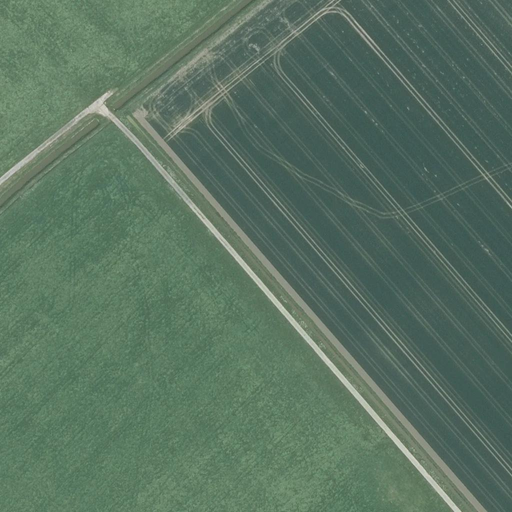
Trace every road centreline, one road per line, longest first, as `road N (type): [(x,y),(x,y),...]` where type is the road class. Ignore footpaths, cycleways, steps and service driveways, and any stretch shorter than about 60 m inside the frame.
road 1 (track): [(97,105),(453,511)]
road 2 (track): [(0,181),(97,105)]
